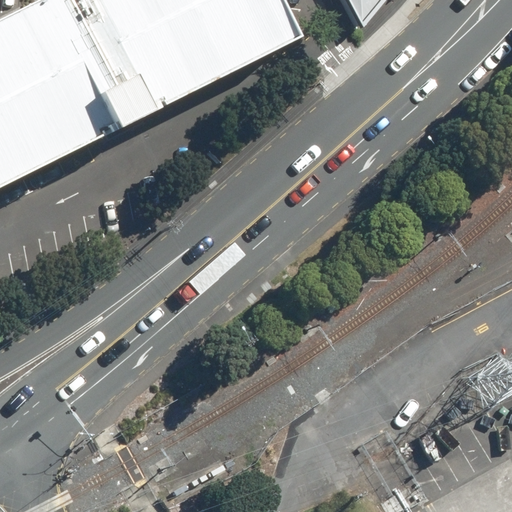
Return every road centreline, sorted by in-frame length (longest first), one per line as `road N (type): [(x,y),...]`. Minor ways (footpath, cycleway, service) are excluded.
road 1 (secondary): [(447,47),(299,210),(66,403)]
road 2 (secondary): [(0,417),(274,184)]
road 3 (secondary): [(0,365),(274,184)]
road 4 (secondary): [(274,184),(447,47)]
